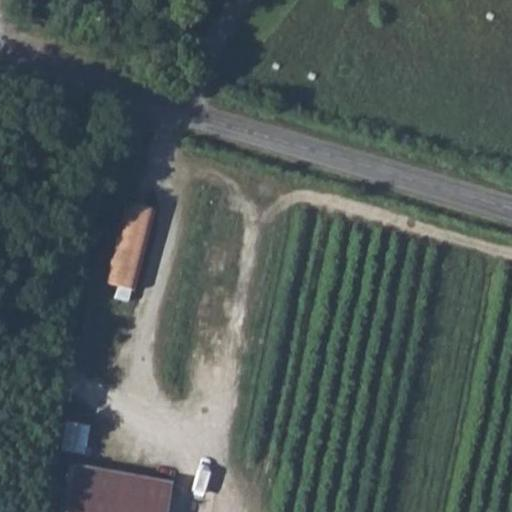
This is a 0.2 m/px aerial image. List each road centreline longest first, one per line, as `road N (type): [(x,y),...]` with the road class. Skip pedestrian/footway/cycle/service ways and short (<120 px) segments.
road 1 (tertiary): [(179,114),(511,211)]
road 2 (tertiary): [(0,61),(179,114)]
road 3 (residential): [(179,114),(245,0)]
